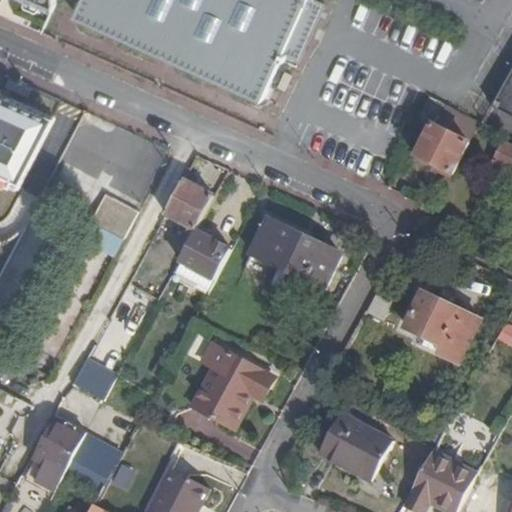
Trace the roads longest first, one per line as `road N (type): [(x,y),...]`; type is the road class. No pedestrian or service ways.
road 1 (residential): [(251,493),(390,220),(374,204),(197,127)]
road 2 (residential): [(3,489),(197,127)]
road 3 (residential): [(197,127),(0,40)]
road 4 (track): [(390,220),(511,277)]
